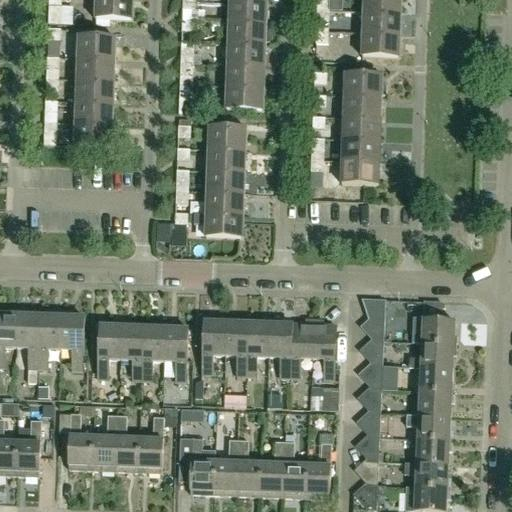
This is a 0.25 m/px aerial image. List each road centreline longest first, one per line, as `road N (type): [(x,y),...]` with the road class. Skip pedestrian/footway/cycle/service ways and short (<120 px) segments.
road 1 (residential): [(410,284),(421,0)]
road 2 (residential): [(279,279),(283,20)]
road 3 (residential): [(145,205),(152,0)]
road 4 (residential): [(12,201),(17,0)]
road 5 (residential): [(500,455),(507,288)]
road 6 (residential): [(279,279),(142,274)]
road 7 (residential): [(12,201),(145,205)]
road 8 (residential): [(142,274),(10,269)]
road 9 (residential): [(410,284),(279,279)]
